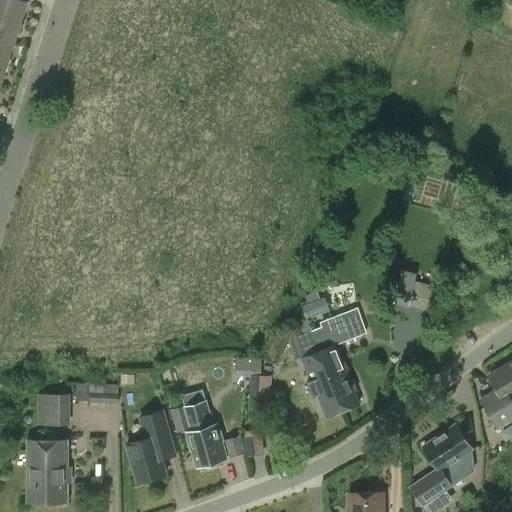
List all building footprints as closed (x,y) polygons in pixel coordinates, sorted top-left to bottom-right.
[(29,4),(18,0),(0,0),(0,16),(23,24),(29,4)] [(0,40),(16,46),(23,24),(0,16),(0,40)] [(0,63),(9,67),(16,46),(0,40),(0,63)] [(0,87),(2,89),(9,67),(0,63),(0,87)] [(428,310),(434,286),(414,281),(408,306),(428,310)] [(307,319),(330,310),(325,297),(320,299),(317,291),(305,296),(308,303),(302,305),(307,319)] [(310,330),(310,332),(342,411),(358,404),(344,369),(345,369),(335,344),(364,332),(354,308),(324,320),(325,324),(310,330)] [(326,417),(342,411),(310,332),(294,338),(301,357),(300,358),(310,381),(311,381),(326,417)] [(258,373),(259,357),(235,357),(235,372),(258,373)] [(511,361),(488,376),(495,388),(479,397),(498,429),(511,420),(511,361)] [(122,375),(121,384),(134,384),(134,375),(122,375)] [(259,375),(250,375),(249,398),(258,399),(259,375)] [(77,385),(77,401),(118,402),(118,386),(77,385)] [(216,465),(214,460),(225,457),(220,441),(223,441),(218,423),(212,425),(202,389),(181,395),(191,431),(186,432),(190,450),(193,449),(198,465),(202,464),(203,469),(216,465)] [(38,426),(71,426),(71,394),(38,394),(38,426)] [(172,433),(186,429),(179,404),(165,408),(172,433)] [(164,411),(141,417),(146,438),(127,443),(136,482),(164,475),(161,460),(174,456),(164,411)] [(451,486),(472,471),(470,449),(471,448),(455,425),(423,447),(439,470),(440,470),(451,486)] [(264,450),(259,431),(244,434),(249,453),(264,450)] [(239,438),(225,442),(229,457),(244,452),(239,438)] [(26,502),(66,502),(66,441),(26,441),(26,502)] [(435,472),(412,488),(424,505),(447,489),(435,472)] [(383,511),(383,493),(348,494),(348,511),(383,511)]
